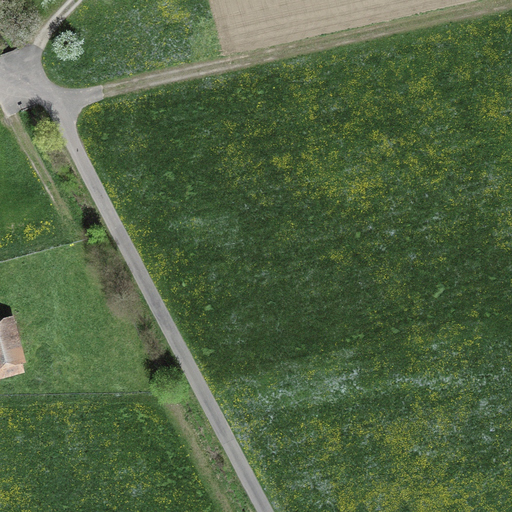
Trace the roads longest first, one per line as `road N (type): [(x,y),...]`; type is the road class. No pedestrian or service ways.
road 1 (unclassified): [(266,511),(56,102),(0,69)]
road 2 (track): [(511,1),(56,102)]
road 3 (track): [(14,79),(17,129),(74,230)]
